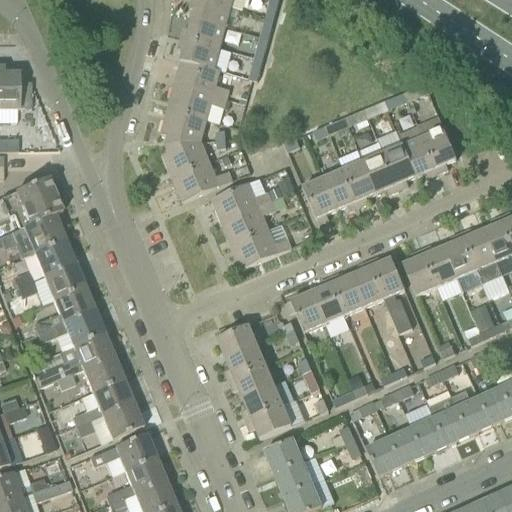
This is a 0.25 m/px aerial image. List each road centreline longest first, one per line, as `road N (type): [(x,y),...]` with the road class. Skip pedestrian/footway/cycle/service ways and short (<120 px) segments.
road 1 (residential): [(511,180),(159,326)]
road 2 (residential): [(8,0),(102,217)]
road 3 (residential): [(102,217),(134,66),(135,0)]
road 4 (residential): [(239,511),(159,326)]
road 5 (residential): [(159,326),(102,217)]
